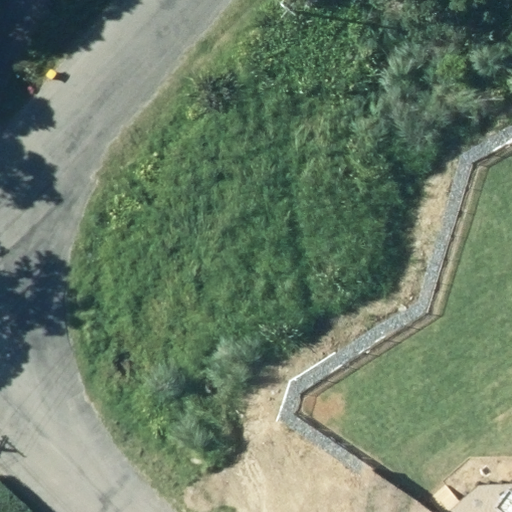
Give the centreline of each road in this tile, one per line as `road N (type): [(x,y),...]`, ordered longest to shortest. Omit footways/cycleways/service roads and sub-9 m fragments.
road 1 (residential): [(0,195),(172,0)]
road 2 (residential): [(126,511),(0,390)]
